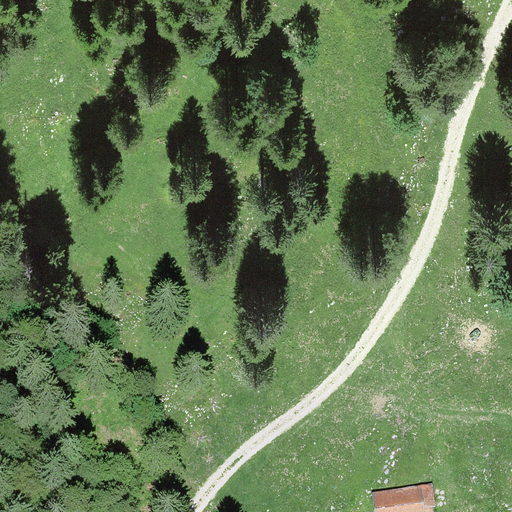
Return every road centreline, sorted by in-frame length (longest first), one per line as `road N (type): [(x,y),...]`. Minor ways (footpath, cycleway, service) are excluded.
road 1 (track): [(504,423),(337,383),(386,329),(431,225),(502,0)]
road 2 (track): [(193,511),(277,426),(337,383)]
